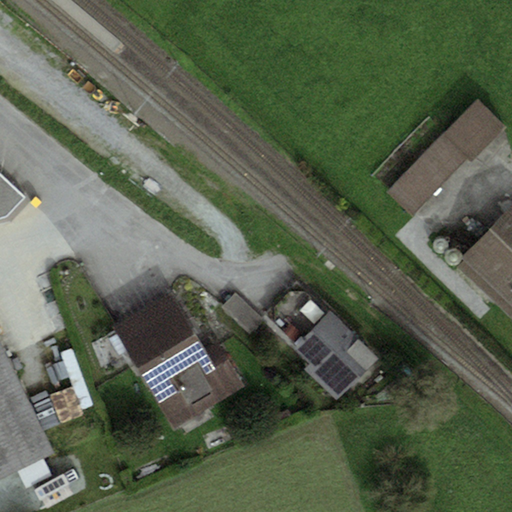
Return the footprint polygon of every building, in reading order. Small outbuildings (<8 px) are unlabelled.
[(503,126),(477,100),(387,191),(414,217),(503,126)] [(25,198),(0,173),(0,219),(4,219),(25,198)] [(511,207),(458,266),(511,316),(511,207)] [(377,359),(331,312),(313,290),(292,289),(273,307),(275,322),(298,344),(294,348),(309,364),(304,369),(334,400),(342,393),(377,359)] [(263,319),(234,292),(220,307),(249,334),(263,319)] [(114,327),(138,369),(195,337),(171,295),(114,327)] [(205,354),(195,337),(138,369),(173,430),(245,389),(220,345),(205,354)] [(0,347),(0,482),(54,456),(0,347)] [(48,509),(87,493),(78,471),(38,487),(48,509)]
